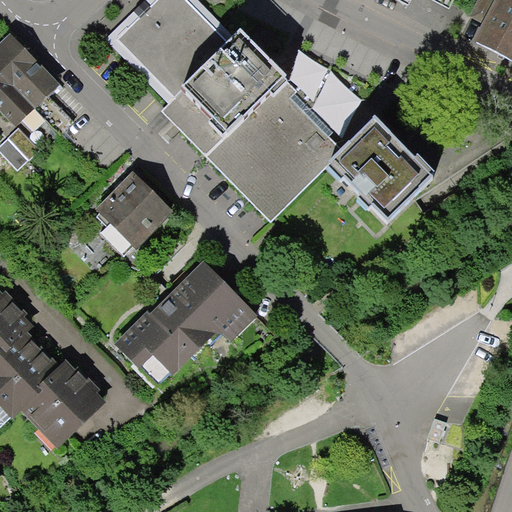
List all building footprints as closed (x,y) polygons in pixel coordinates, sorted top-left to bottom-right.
[(196,0),(150,0),(109,41),(172,105),(164,113),(271,219),(325,166),(384,225),(432,177),(371,117),(342,146),(196,0)] [(377,0),(404,14),(410,0),(420,0),(446,14),(453,0),(377,0)] [(511,0),(476,0),(468,16),(482,23),(474,40),(511,59),(511,0)] [(10,36),(0,45),(0,105),(16,122),(56,85),(10,36)] [(171,210),(133,172),(97,208),(113,223),(102,234),(125,256),(171,210)] [(201,261),(112,349),(156,393),(213,336),(224,346),(255,316),(201,261)] [(103,405),(0,302),(0,392),(58,450),(103,405)] [(447,422),(435,418),(427,439),(439,443),(447,422)]
